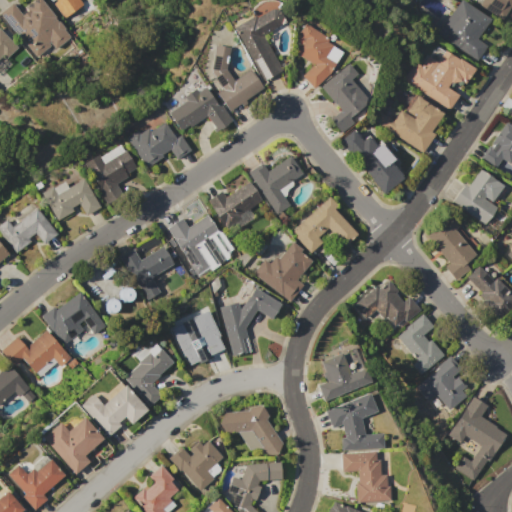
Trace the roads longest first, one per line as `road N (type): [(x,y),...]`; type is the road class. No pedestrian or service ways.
road 1 (residential): [(511,63),(406,218),(306,323),(291,379),(309,458),(296,511)]
road 2 (residential): [(288,113),(0,314)]
road 3 (residential): [(480,344),(288,113)]
road 4 (residential): [(291,379),(241,381),(202,395),(67,511)]
